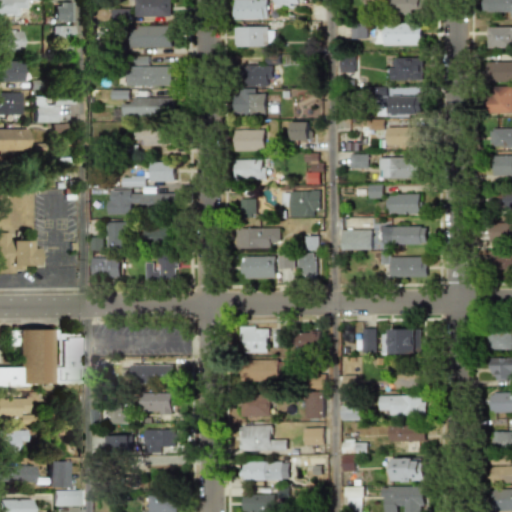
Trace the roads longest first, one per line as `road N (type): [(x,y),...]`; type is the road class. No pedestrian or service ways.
road 1 (residential): [(457,0),(462,511)]
road 2 (residential): [(208,0),(213,511)]
road 3 (residential): [(0,308),(511,304)]
